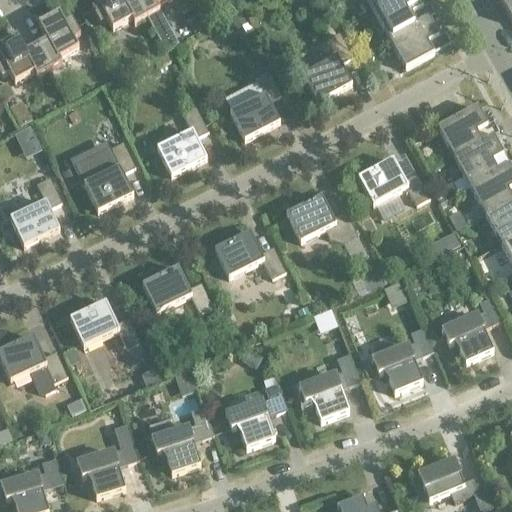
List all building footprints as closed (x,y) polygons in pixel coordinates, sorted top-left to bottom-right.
[(134,28),(147,21),(135,0),(126,0),(122,2),(121,0),(93,0),(98,8),(91,12),(100,28),(107,24),(112,34),(131,24),(134,28)] [(135,0),(147,21),(153,32),(165,25),(157,9),(174,0),(135,0)] [(364,0),(373,15),(399,0),(364,0)] [(416,0),(399,0),(373,15),(389,44),(417,28),(412,18),(423,12),(416,0)] [(511,0),(496,0),(511,28),(511,0)] [(46,44),(36,50),(49,74),(62,67),(59,63),(79,52),(73,42),(80,38),(72,23),(65,27),(55,10),(36,21),(39,28),(38,28),(46,44)] [(428,21),(417,28),(389,44),(405,74),(434,58),(428,47),(439,41),(428,21)] [(36,81),(49,74),(36,50),(25,56),(13,34),(0,40),(0,60),(1,62),(0,62),(0,77),(2,81),(9,77),(15,87),(34,77),(36,81)] [(316,50),(325,67),(301,81),(317,109),(352,89),(340,68),(353,62),(339,37),(316,50)] [(244,146),(280,127),(269,106),(281,100),(268,75),(255,82),(264,100),(229,117),(244,146)] [(379,76),(372,80),(377,89),(384,85),(379,76)] [(7,86),(0,89),(0,96),(5,106),(15,100),(7,86)] [(77,94),(64,101),(68,108),(81,101),(77,94)] [(21,105),(9,112),(20,132),(32,125),(21,105)] [(171,182),(207,164),(196,143),(208,136),(196,111),(182,118),(191,136),(156,153),(171,182)] [(487,130),(477,111),(437,132),(453,162),(482,147),(482,146),(476,136),(487,130)] [(15,137),(26,160),(41,154),(30,129),(15,137)] [(493,140),(482,146),(482,147),(453,162),(469,191),(498,176),(492,165),(503,159),(493,140)] [(74,170),(83,189),(97,218),(133,200),(123,179),(135,172),(123,147),(109,154),(109,153),(108,154),(109,155),(76,171),(75,170),(74,170)] [(431,156),(424,160),(429,170),(436,166),(431,156)] [(430,203),(416,178),(404,185),(392,164),(357,183),(373,211),(407,193),(416,210),(430,203)] [(509,169),(498,176),(469,191),(485,221),(511,205),(511,201),(508,194),(511,192),(511,174),(509,169)] [(73,171),(62,177),(69,191),(80,186),(73,171)] [(23,252),(59,235),(49,214),(62,208),(46,175),(33,182),(45,207),(10,224),(23,252)] [(439,194),(444,204),(458,196),(453,186),(439,194)] [(368,261),(345,216),(332,222),(321,201),(286,219),(300,248),(325,235),(330,244),(343,248),(353,268),(368,261)] [(511,205),(485,221),(501,250),(511,243),(511,205)] [(260,258),(250,237),(214,255),(228,283),(263,266),(272,284),(286,277),(273,252),(260,258)] [(511,243),(501,250),(511,269),(511,243)] [(213,313),(201,288),(188,294),(178,272),(142,290),(156,318),(191,301),(199,319),(213,313)] [(379,274),(363,282),(369,293),(385,285),(379,274)] [(479,308),(483,317),(466,325),(461,316),(441,325),(446,334),(441,336),(441,337),(443,337),(449,350),(455,347),(465,369),(493,356),(483,334),(503,325),(491,302),(479,308)] [(140,348),(128,322),(116,328),(106,307),(69,324),(83,353),(118,336),(127,354),(140,348)] [(307,311),(297,315),(301,323),(311,319),(307,311)] [(394,399),(422,387),(413,365),(433,357),(423,333),(410,338),(414,348),(371,365),(371,366),(373,366),(378,379),(385,377),(394,399)] [(0,364),(10,386),(30,377),(36,391),(43,393),(67,382),(56,356),(43,362),(33,341),(0,355),(0,364)] [(349,417),(340,394),(360,387),(351,362),(338,367),(341,377),(298,393),(298,394),(300,394),(305,408),(312,405),(320,428),(349,417)] [(157,373),(141,380),(146,392),(162,386),(157,373)] [(275,381),(263,386),(266,394),(278,390),(275,381)] [(275,444),(267,422),(287,414),(278,390),(266,394),(265,395),(268,404),(224,420),(225,421),(226,420),(231,434),(238,432),(246,454),(275,444)] [(81,402),(66,409),(71,420),(86,413),(81,402)] [(200,470),(193,449),(192,447),(214,440),(204,412),(190,417),(194,430),(173,437),(169,425),(171,424),(171,423),(148,431),(149,432),(150,431),(154,443),(150,445),(151,446),(152,445),(157,459),(163,457),(171,480),(200,470)] [(82,483),(89,481),(96,504),(125,495),(118,472),(139,465),(128,429),(113,433),(120,454),(76,468),(76,469),(77,469),(82,483)] [(8,433),(0,436),(0,449),(12,445),(8,433)] [(0,492),(1,492),(6,506),(12,504),(14,511),(46,511),(42,495),(63,489),(55,464),(41,468),(44,478),(0,490),(0,492)] [(419,481),(424,494),(423,495),(428,507),(450,498),(453,507),(473,499),(477,511),(492,511),(495,511),(482,480),(462,488),(454,467),(455,466),(454,465),(417,480),(418,481),(419,481)] [(364,502),(363,501),(336,511),(337,511),(338,511),(376,511),(377,511),(375,511),(366,511),(363,503),(364,502)]
